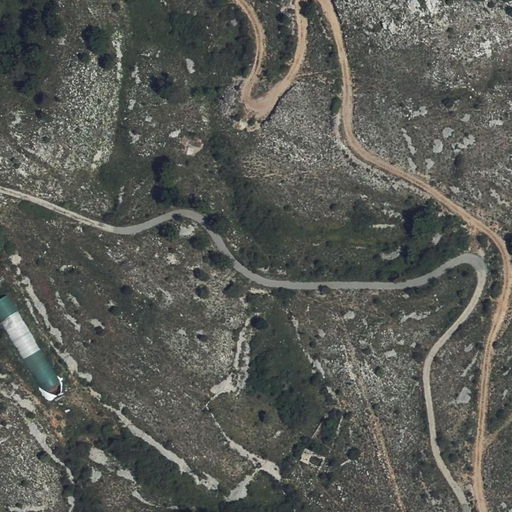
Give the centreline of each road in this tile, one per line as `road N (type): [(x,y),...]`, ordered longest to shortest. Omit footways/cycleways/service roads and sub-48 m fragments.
road 1 (track): [(467,511),(439,463),(426,381),(429,357),(484,279),(473,258),(397,285),(293,285),(254,278),(205,219),(190,214),(131,230),(106,227),(0,189)]
road 2 (track): [(482,511),(478,444),(487,356),(509,280),(505,254),(492,234),(423,184),(369,159),(346,131),(342,58),(326,0)]
road 3 (track): [(300,0),(299,61),(271,102),(252,112),(243,98),(260,51),(238,0)]
